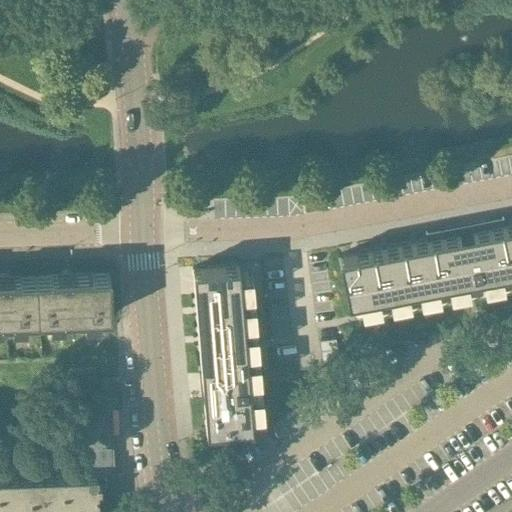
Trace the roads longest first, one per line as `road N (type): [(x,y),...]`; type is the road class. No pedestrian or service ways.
road 1 (residential): [(141,231),(292,228),(511,187)]
road 2 (tertiary): [(175,511),(157,433),(141,231)]
road 3 (tertiary): [(141,231),(128,0)]
road 4 (residential): [(0,236),(141,231)]
